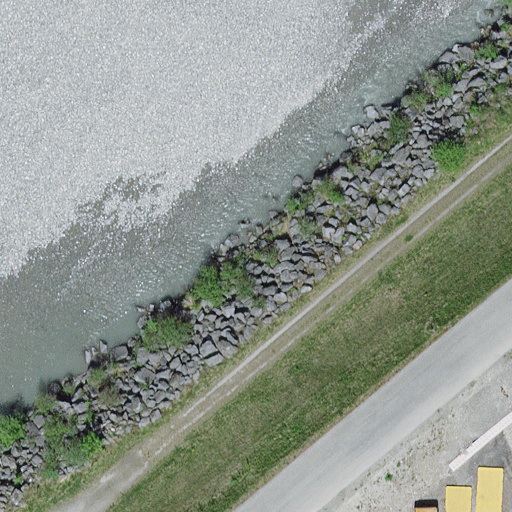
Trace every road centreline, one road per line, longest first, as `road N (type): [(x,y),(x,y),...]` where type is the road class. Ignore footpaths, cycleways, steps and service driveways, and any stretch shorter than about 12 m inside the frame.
road 1 (track): [(76,511),(511,149)]
road 2 (unclassified): [(511,317),(279,511)]
